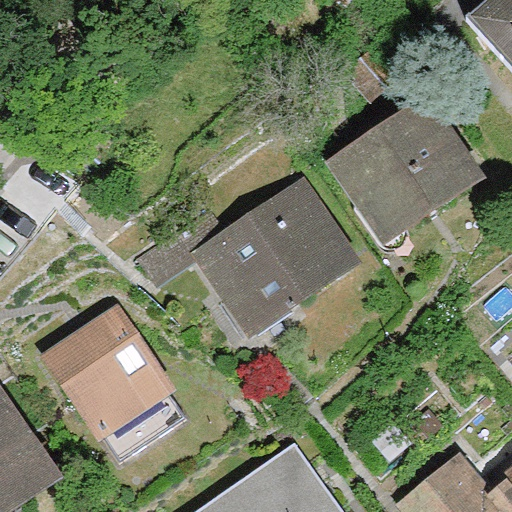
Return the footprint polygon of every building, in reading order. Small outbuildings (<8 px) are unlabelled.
[(511,0),(492,0),(466,23),(511,75),(511,0)] [(327,160),(379,240),(473,180),(421,100),(327,160)] [(201,257),(254,338),(355,272),(301,191),(201,257)] [(49,358),(119,464),(186,420),(115,314),(49,358)] [(0,511),(6,511),(53,481),(0,402),(0,511)] [(340,511),(295,446),(199,511),(340,511)] [(456,456),(396,507),(399,511),(511,511),(511,459),(481,486),(456,456)]
